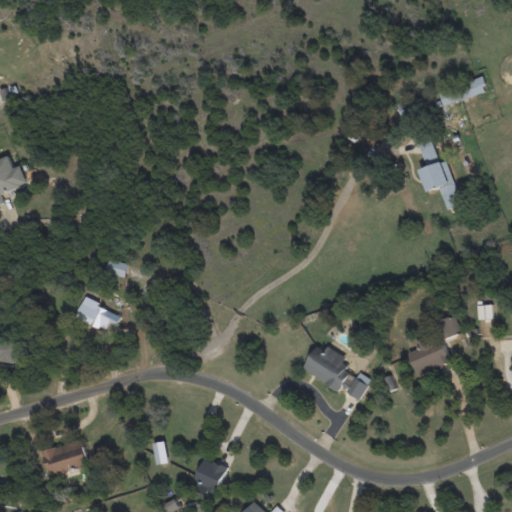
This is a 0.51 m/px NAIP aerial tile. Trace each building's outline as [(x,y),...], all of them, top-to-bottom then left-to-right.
[(488,92),(483,78),(439,91),(443,105),(488,92)] [(397,103),(403,118),(423,111),(417,96),(397,103)] [(428,192),(441,188),(447,210),(462,206),(448,160),(440,163),(433,141),(420,144),(427,167),(421,169),(428,192)] [(0,159),(0,205),(5,204),(1,194),(28,185),(21,166),(13,168),(9,156),(0,159)] [(105,273),(125,277),(128,263),(108,259),(105,273)] [(109,319),(104,316),(107,309),(84,298),(75,316),(104,329),(109,319)] [(479,319),(493,319),(493,304),(478,305),(479,319)] [(462,332),(456,316),(442,322),(448,337),(462,332)] [(452,362),(440,332),(416,342),(419,348),(409,352),(419,376),(452,362)] [(17,342),(0,339),(0,360),(15,362),(17,342)] [(303,369),(340,392),(342,388),(360,399),(372,380),(359,372),(358,375),(342,365),(347,357),(330,347),(327,351),(318,346),(303,369)] [(89,464),(82,440),(42,451),(49,475),(89,464)] [(208,490),(216,494),(229,468),(206,458),(191,488),(206,495),(208,490)] [(168,511),(172,511),(180,508),(175,499),(164,504),(168,511)]
